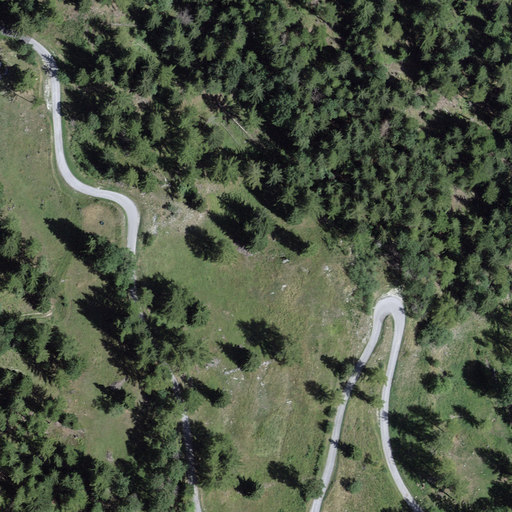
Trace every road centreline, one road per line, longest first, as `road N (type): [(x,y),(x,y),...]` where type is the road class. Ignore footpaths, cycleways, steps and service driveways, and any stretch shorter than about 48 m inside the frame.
road 1 (unclassified): [(0,31),(32,42),(53,69),(59,152),(69,179),(130,207),(129,286),(182,402),(199,511)]
road 2 (unclassified): [(314,511),(343,399),(387,306),(398,312),(399,325),(383,432),(417,511)]
